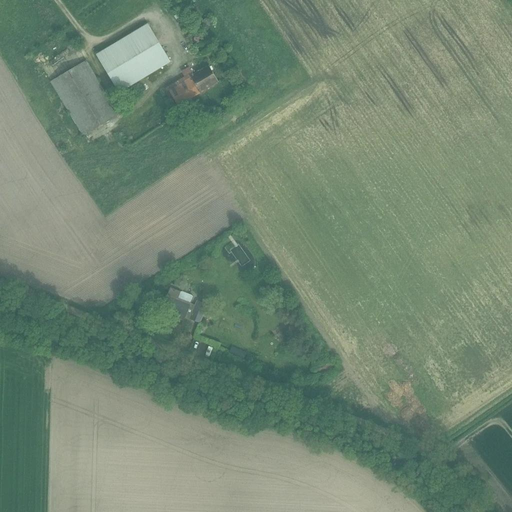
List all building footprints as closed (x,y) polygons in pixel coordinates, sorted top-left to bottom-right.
[(96,55),(118,92),(170,61),(149,24),(96,55)] [(83,136),(118,115),(86,61),(51,82),(83,136)] [(167,87),(178,106),(218,82),(208,65),(193,74),(189,67),(181,72),(185,78),(167,87)] [(137,120),(158,104),(153,97),(132,113),(137,120)] [(170,287),(167,296),(160,311),(184,320),(184,318),(190,320),(190,319),(199,323),(206,305),(198,301),(196,305),(190,303),(193,297),(192,295),(182,291),(180,291),(170,287)] [(285,332),(290,338),(299,332),(294,325),(285,332)]
